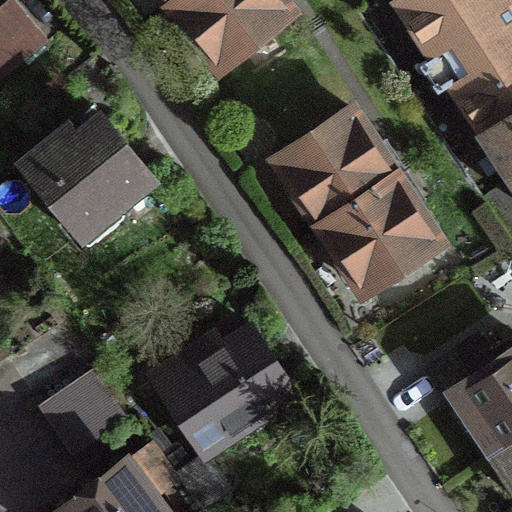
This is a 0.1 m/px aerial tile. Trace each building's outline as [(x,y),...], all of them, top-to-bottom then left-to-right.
[(159,0),(168,10),(217,71),(288,15),(276,0),(159,0)] [(448,85),(511,181),(481,201),(511,249),(511,15),(502,0),(403,0),(396,5),(432,59),(418,69),(434,94),(448,85)] [(0,80),(44,45),(8,1),(0,7),(0,80)] [(404,196),(392,178),(381,161),(349,112),(273,162),(317,228),(360,295),(436,245),(404,196)] [(114,210),(150,181),(100,120),(76,139),(67,128),(18,168),(85,249),(121,219),(114,210)] [(272,405),(291,392),(249,330),(211,356),(203,344),(150,379),(201,456),(234,434),(239,441),(254,433),(263,423),(277,414),(272,405)] [(5,361),(18,380),(59,352),(46,333),(5,361)] [(511,349),(488,365),(473,340),(429,369),(445,395),(451,391),(493,453),(511,482),(511,349)] [(38,409),(69,455),(121,420),(90,373),(38,409)] [(158,511),(123,464),(98,483),(94,483),(74,498),(73,502),(60,511),(158,511)]
